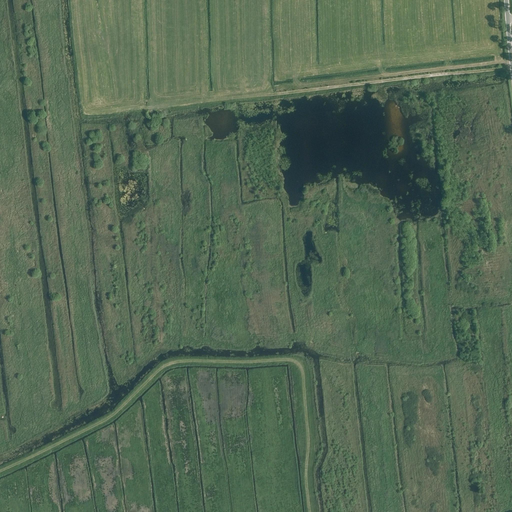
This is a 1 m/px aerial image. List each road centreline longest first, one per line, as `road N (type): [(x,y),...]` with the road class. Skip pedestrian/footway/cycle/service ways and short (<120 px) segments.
road 1 (track): [(309,511),(302,375),(289,359),(165,365),(108,418),(0,470)]
road 2 (track): [(151,107),(511,67)]
road 3 (track): [(295,81),(511,60)]
